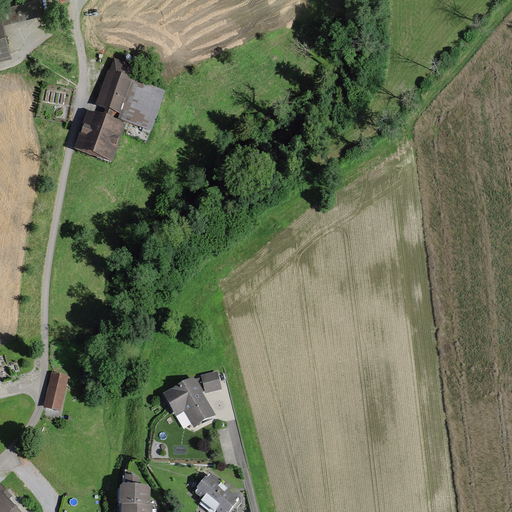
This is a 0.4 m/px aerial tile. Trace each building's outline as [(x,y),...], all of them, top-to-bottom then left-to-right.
[(3,17),(0,17),(0,57),(11,55),(3,17)] [(137,72),(117,66),(104,108),(124,114),(137,72)] [(126,129),(92,119),(82,152),(117,162),(126,129)] [(202,375),(205,394),(222,392),(219,373),(202,375)] [(53,376),(46,409),(60,412),(67,379),(53,376)] [(216,418),(195,382),(168,397),(179,416),(187,411),(197,428),(216,418)] [(231,511),(241,498),(212,477),(198,496),(220,511),(231,511)] [(122,490),(122,506),(149,507),(149,490),(122,490)] [(18,511),(3,495),(0,498),(0,511),(18,511)]
